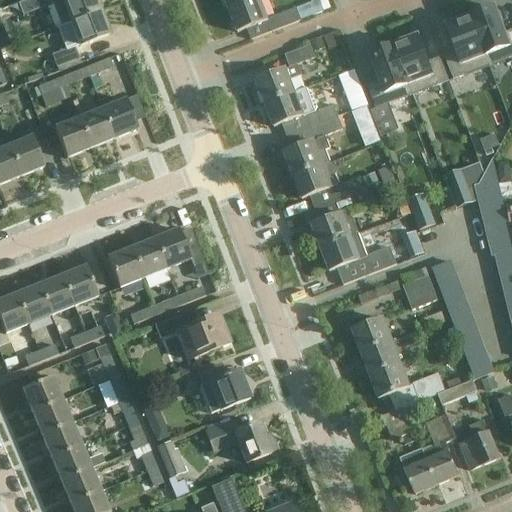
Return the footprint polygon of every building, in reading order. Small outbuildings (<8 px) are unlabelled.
[(52,5),(60,27),(100,12),(95,0),(60,0),(56,2),(54,0),(30,0),(34,11),(52,5)] [(224,0),(228,9),(251,0),(224,0)] [(259,0),(251,0),(228,9),(237,34),(247,30),(251,41),(301,22),(296,9),(267,20),(259,0)] [(495,7),(470,17),(490,67),(511,58),(511,31),(506,34),(495,7)] [(110,36),(100,12),(60,27),(61,29),(56,30),(64,51),(51,56),(57,69),(78,61),(74,49),(78,47),(78,48),(110,36)] [(455,54),(444,58),(453,81),(490,67),(470,17),(444,26),(455,54)] [(0,23),(0,50),(10,46),(0,23)] [(418,36),(392,46),(413,96),(449,83),(440,59),(429,63),(418,36)] [(322,40),(310,45),(314,54),(325,50),(322,40)] [(377,82),(366,87),(376,111),(413,96),(392,46),(367,56),(377,82)] [(256,83),(265,106),(295,94),(290,82),(302,77),(298,66),(315,59),(310,47),(285,57),(290,69),(256,83)] [(109,60),(85,70),(88,78),(113,69),(109,60)] [(88,78),(85,70),(62,79),(65,88),(88,78)] [(355,71),(338,77),(352,113),(368,107),(355,71)] [(65,88),(62,79),(37,89),(41,97),(65,88)] [(283,125),(288,138),(339,119),(334,107),(317,114),(312,102),(308,90),(295,94),(265,106),(274,129),(283,125)] [(5,93),(0,95),(0,108),(9,105),(5,93)] [(101,111),(114,141),(137,132),(125,101),(101,111)] [(367,108),(352,115),(356,125),(372,119),(367,108)] [(114,141),(101,111),(78,120),(91,150),(114,141)] [(339,119),(288,138),(293,151),(284,155),(293,179),(323,168),(329,165),(324,152),(330,150),(326,137),(343,131),(339,119)] [(78,120),(54,129),(66,160),(91,150),(78,120)] [(43,169),(32,139),(8,148),(20,178),(43,169)] [(0,186),(20,178),(8,148),(0,151),(0,186)] [(475,187),(478,199),(501,194),(499,186),(498,182),(492,161),(479,187),(475,187)] [(509,163),(497,165),(499,184),(511,183),(509,163)] [(311,197),(316,210),(367,190),(363,179),(338,188),(334,178),(329,165),(323,168),(293,179),(302,201),(311,197)] [(374,174),(363,179),(367,190),(379,186),(374,174)] [(312,227),(321,250),(358,236),(349,212),(389,196),(384,184),(379,186),(367,190),(316,210),(321,223),(312,227)] [(511,187),(511,184),(499,186),(501,194),(502,199),(511,197),(511,187)] [(407,202),(404,192),(394,195),(401,220),(412,217),(407,202)] [(501,194),(478,199),(481,211),(504,205),(502,199),(501,194)] [(407,202),(412,217),(418,233),(436,226),(424,195),(407,202)] [(481,211),(484,223),(506,217),(504,205),(481,211)] [(506,217),(484,223),(487,234),(509,229),(506,217)] [(487,234),(490,246),(511,240),(511,238),(510,231),(509,229),(487,234)] [(154,240),(166,271),(190,262),(178,231),(154,240)] [(367,258),(358,236),(321,250),(330,273),(337,270),(343,287),(397,266),(390,249),(367,258)] [(154,240),(130,250),(143,281),(166,271),(154,240)] [(511,240),(490,246),(493,258),(496,257),(511,253),(511,240)] [(119,290),(143,281),(130,250),(106,259),(119,290)] [(511,253),(496,257),(498,269),(511,265),(511,253)] [(432,271),(436,282),(455,275),(451,263),(432,271)] [(511,265),(498,269),(501,280),(511,277),(511,265)] [(85,268),(62,278),(74,308),(97,298),(85,268)] [(408,301),(408,300),(413,312),(438,302),(426,271),(402,280),(404,285),(403,288),(408,301)] [(436,282),(440,293),(459,286),(455,275),(436,282)] [(511,289),(511,277),(501,280),(504,291),(511,289)] [(74,308),(62,278),(39,287),(51,317),(74,308)] [(440,293),(445,304),(463,297),(459,286),(440,293)] [(51,317),(39,287),(16,296),(28,326),(51,317)] [(177,299),(181,307),(205,298),(201,289),(177,299)] [(28,326),(16,296),(0,302),(0,324),(1,326),(5,335),(28,326)] [(468,308),(463,297),(445,304),(449,315),(468,308)] [(177,299),(153,308),(157,317),(181,307),(177,299)] [(157,317),(153,308),(130,318),(133,326),(157,317)] [(449,315),(453,326),(472,319),(468,308),(449,315)] [(154,326),(160,340),(177,333),(189,362),(229,346),(217,317),(194,326),(189,314),(194,312),(193,311),(154,326)] [(117,314),(103,319),(110,335),(113,342),(126,336),(117,314)] [(442,314),(422,322),(426,331),(446,323),(442,314)] [(453,326),(458,337),(476,330),(472,319),(453,326)] [(352,332),(361,356),(392,344),(383,320),(352,332)] [(100,328),(85,334),(89,344),(104,338),(100,328)] [(458,337),(462,348),(481,341),(476,330),(458,337)] [(417,333),(403,339),(407,349),(430,340),(427,332),(419,336),(417,333)] [(70,340),(73,350),(89,344),(85,334),(70,340)] [(462,348),(466,359),(485,352),(481,341),(462,348)] [(401,366),(392,344),(361,356),(370,378),(401,366)] [(105,346),(94,351),(99,361),(109,357),(105,346)] [(54,347),(39,353),(43,362),(58,356),(54,347)] [(11,348),(0,352),(8,373),(19,368),(11,348)] [(99,361),(94,351),(80,357),(84,368),(99,361)] [(466,359),(470,370),(489,363),(485,352),(466,359)] [(28,369),(43,362),(39,353),(24,359),(28,369)] [(109,357),(99,361),(102,367),(108,382),(118,378),(112,363),(109,357)] [(475,382),(493,375),(489,363),(470,370),(475,382)] [(196,365),(178,372),(181,379),(198,371),(196,365)] [(100,366),(86,372),(92,388),(106,382),(100,366)] [(390,397),(396,412),(404,409),(437,395),(444,391),(438,375),(409,387),(401,366),(370,378),(379,401),(390,397)] [(221,367),(202,374),(199,375),(203,386),(200,387),(211,416),(250,400),(239,372),(227,377),(227,376),(225,377),(221,367)] [(118,405),(127,401),(118,378),(108,382),(118,405)] [(493,378),(481,383),(486,396),(498,391),(493,378)] [(22,391),(31,414),(61,402),(52,379),(22,391)] [(443,408),(466,398),(477,394),(472,382),(445,393),(444,391),(437,395),(443,408)] [(149,388),(136,394),(139,401),(152,395),(149,388)] [(511,429),(511,400),(510,397),(498,402),(509,429),(511,428),(511,429)] [(120,431),(127,428),(137,424),(127,401),(118,405),(110,408),(120,431)] [(31,414),(41,437),(71,425),(61,402),(31,414)] [(418,442),(414,433),(404,409),(396,412),(382,418),(392,442),(401,439),(405,447),(418,442)] [(426,427),(434,445),(422,451),(437,487),(460,478),(446,445),(457,441),(447,417),(426,427)] [(161,418),(148,424),(156,444),(169,438),(161,418)] [(233,422),(214,429),(205,433),(213,454),(236,445),(244,465),(271,455),(259,424),(237,433),(233,422)] [(460,446),(463,454),(471,473),(500,460),(489,434),(488,434),(483,422),(469,428),(474,440),(460,446)] [(137,424),(127,428),(133,443),(129,444),(132,452),(146,446),(137,424)] [(41,437),(51,460),(80,447),(71,425),(41,437)] [(156,448),(173,491),(177,501),(190,495),(187,488),(178,491),(177,489),(173,479),(186,473),(177,450),(174,451),(170,443),(156,448)] [(140,459),(146,474),(156,470),(146,446),(132,452),(119,458),(121,462),(134,457),(136,460),(140,459)] [(60,483),(90,470),(99,466),(96,458),(87,462),(80,447),(51,460),(60,483)] [(415,496),(437,487),(422,451),(400,460),(415,496)] [(60,483),(70,506),(100,493),(90,470),(60,483)] [(156,470),(146,474),(152,489),(162,485),(156,470)] [(293,511),(291,505),(274,511),(243,511),(230,480),(211,488),(220,511),(293,511)] [(107,511),(100,493),(70,506),(72,511),(107,511)]
